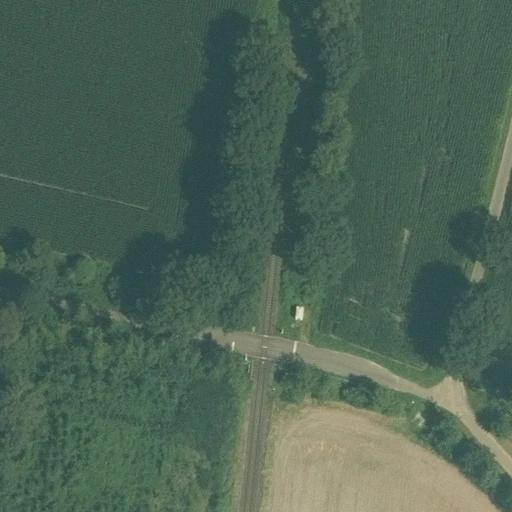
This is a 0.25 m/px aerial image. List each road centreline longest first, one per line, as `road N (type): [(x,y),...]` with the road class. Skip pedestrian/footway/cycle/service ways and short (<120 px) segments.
road 1 (track): [(0,289),(433,378)]
road 2 (unclassified): [(511,95),(433,378),(511,465)]
